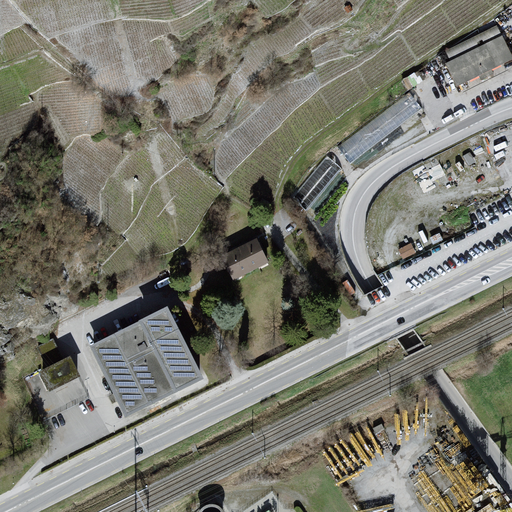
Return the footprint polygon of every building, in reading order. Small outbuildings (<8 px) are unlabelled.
[(511,58),(511,56),(500,31),(445,57),(458,84),(511,58)] [(411,91),(337,143),(349,160),(423,108),(411,91)] [(256,239),(222,257),(236,281),(269,263),(256,239)] [(398,247),(403,257),(417,251),(412,241),(398,247)] [(171,309),(91,346),(125,424),(207,383),(171,309)] [(44,360),(61,352),(54,337),(37,345),(44,360)] [(47,388),(81,374),(72,353),(38,366),(47,388)] [(195,511),(223,511),(214,498),(195,511)]
